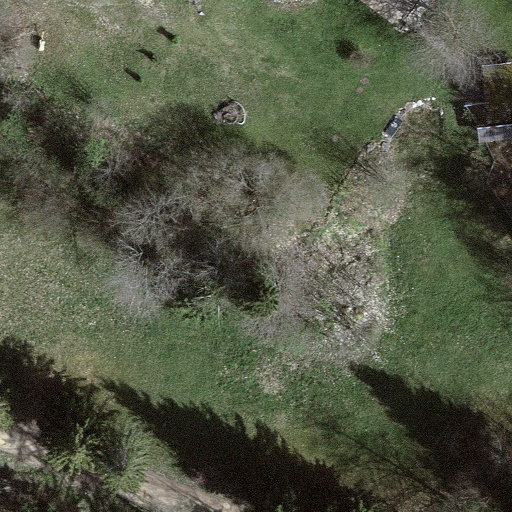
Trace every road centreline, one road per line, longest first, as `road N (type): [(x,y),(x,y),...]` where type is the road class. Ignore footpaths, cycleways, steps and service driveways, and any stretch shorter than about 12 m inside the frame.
road 1 (track): [(0,392),(354,511)]
road 2 (track): [(70,0),(192,40)]
